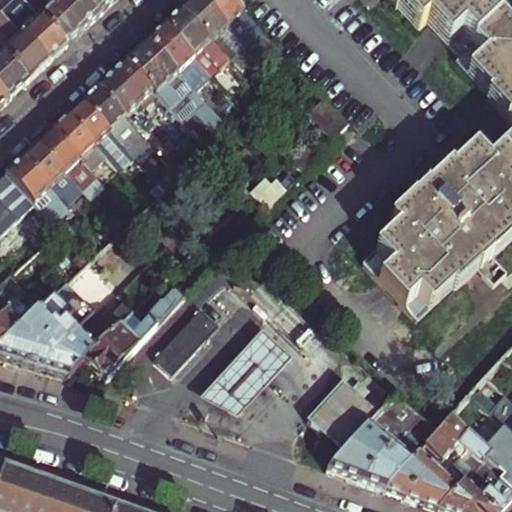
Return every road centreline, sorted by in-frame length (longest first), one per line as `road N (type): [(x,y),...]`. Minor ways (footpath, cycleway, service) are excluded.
road 1 (secondary): [(283,511),(0,413)]
road 2 (residential): [(0,149),(157,0)]
